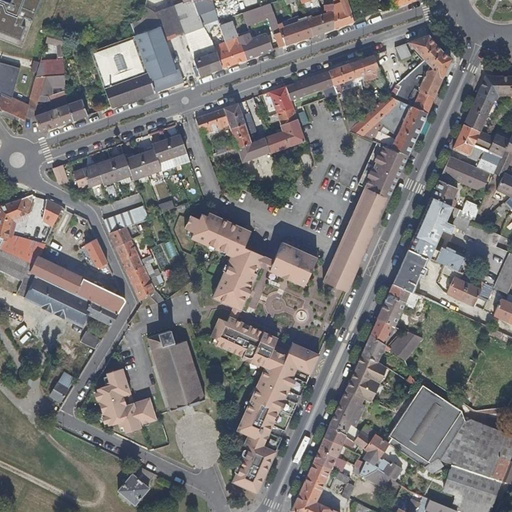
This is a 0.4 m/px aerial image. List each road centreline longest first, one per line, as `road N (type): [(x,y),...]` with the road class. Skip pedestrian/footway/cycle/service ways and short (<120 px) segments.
road 1 (primary): [(484,32),(270,511)]
road 2 (residential): [(45,149),(17,160),(29,179),(91,213),(131,304),(62,418)]
road 3 (residential): [(185,109),(428,21),(431,13)]
road 4 (residential): [(431,13),(182,96)]
road 5 (residential): [(226,511),(217,489),(62,418)]
road 6 (residential): [(182,96),(45,149)]
road 7 (residential): [(45,149),(185,109)]
